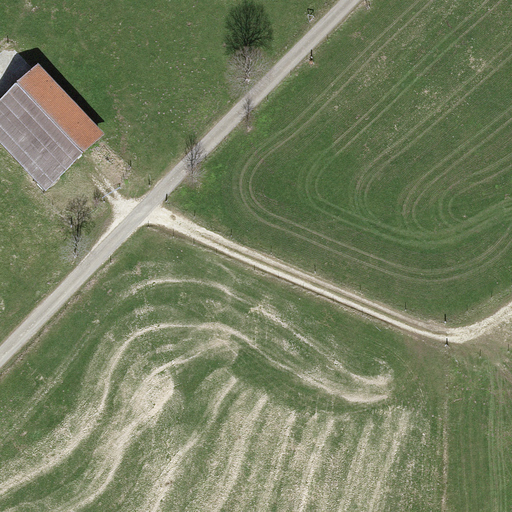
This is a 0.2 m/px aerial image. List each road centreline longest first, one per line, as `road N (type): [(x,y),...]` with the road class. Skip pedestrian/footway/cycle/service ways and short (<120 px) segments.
road 1 (unclassified): [(0,369),(355,0)]
road 2 (track): [(511,308),(458,332),(420,333),(148,218)]
